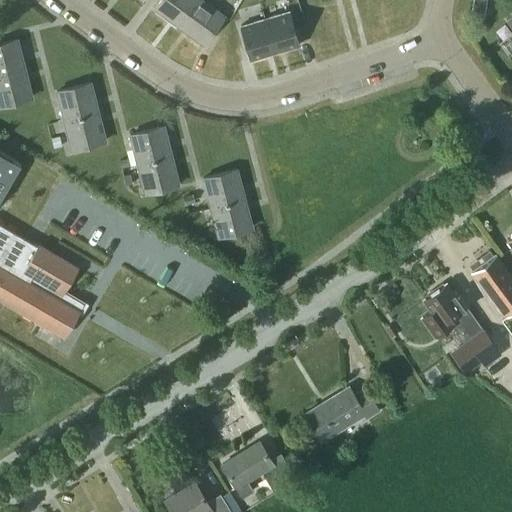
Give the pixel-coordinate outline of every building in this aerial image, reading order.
[(179,26),(198,0),(160,0),(155,8),(179,26)] [(204,44),(224,16),(201,0),(198,0),(179,26),(204,44)] [(484,14),(486,0),(472,0),(471,12),(484,14)] [(288,11),(264,18),(274,52),(298,45),(288,11)] [(264,18),(240,25),(251,60),(274,52),(264,18)] [(0,74),(25,68),(17,39),(0,43),(0,74)] [(0,105),(32,98),(25,68),(0,74),(0,105)] [(65,120),(98,112),(90,82),(57,91),(65,120)] [(72,150),(105,141),(98,112),(65,120),(72,150)] [(138,163),(171,155),(163,125),(130,134),(138,163)] [(0,198),(20,163),(0,150),(0,136),(2,133),(0,132),(0,198)] [(52,138),(54,147),(62,145),(60,136),(52,138)] [(145,193),(178,184),(171,155),(138,163),(145,193)] [(211,207),(244,198),(236,169),(203,177),(211,207)] [(218,236),(251,227),(244,198),(211,207),(218,236)] [(0,223),(0,306),(4,300),(65,336),(84,303),(64,292),(77,268),(37,245),(0,223)] [(511,278),(494,255),(472,271),(504,315),(500,319),(511,335),(511,278)] [(456,295),(446,281),(421,299),(441,326),(442,325),(445,328),(453,323),(464,338),(448,349),(469,364),(482,355),(483,356),(495,347),(467,307),(468,306),(459,293),(456,295)] [(366,418),(378,410),(364,388),(354,395),(349,386),(304,414),(320,440),(364,414),(366,418)] [(280,453),(270,460),(259,441),(222,464),(242,497),(253,490),(247,480),(261,471),(274,493),(297,480),(280,453)] [(239,511),(238,511),(231,511),(220,494),(207,502),(194,481),(164,500),(171,511),(239,511)]
